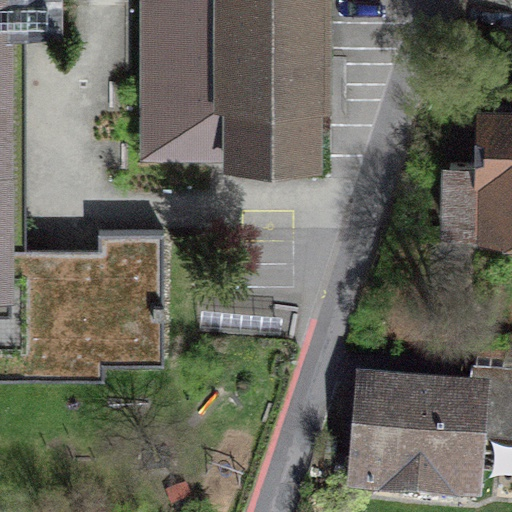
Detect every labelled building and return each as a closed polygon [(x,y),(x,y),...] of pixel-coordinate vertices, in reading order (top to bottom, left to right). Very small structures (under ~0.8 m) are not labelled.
[(0,0),(0,376),(11,376),(11,255),(9,28),(60,28),(60,0),(0,0)] [(146,0),(147,150),(229,150),(229,159),(314,159),(315,99),(324,99),(323,0),(146,0)] [(511,112),(485,112),(484,163),(450,162),(448,227),(511,226),(511,112)] [(99,255),(11,255),(11,376),(103,376),(103,362),(163,361),(163,230),(99,231),(99,255)] [(473,403),(372,395),(364,483),(477,490),(480,449),(469,448),(473,403)]
